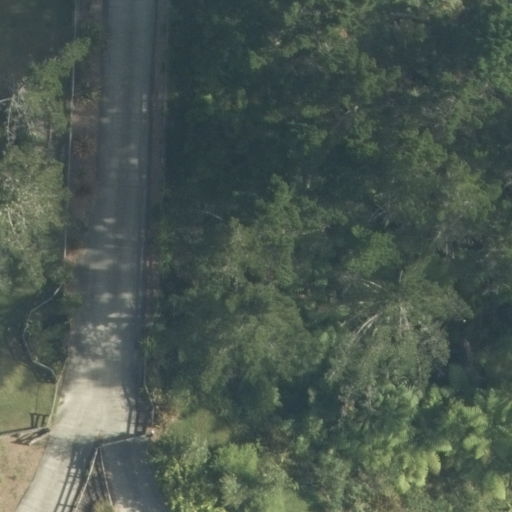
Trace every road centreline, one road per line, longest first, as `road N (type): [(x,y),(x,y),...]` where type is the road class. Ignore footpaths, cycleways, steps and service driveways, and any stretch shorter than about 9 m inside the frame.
road 1 (track): [(69,0),(136,511)]
road 2 (track): [(109,304),(7,511)]
